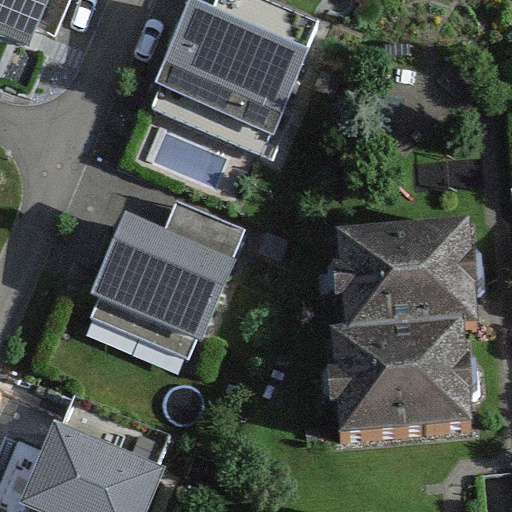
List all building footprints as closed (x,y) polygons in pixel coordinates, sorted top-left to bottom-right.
[(53,0),(0,0),(0,43),(30,56),(53,0)] [(315,72),(190,20),(162,88),(287,140),(315,72)] [(249,237),(178,207),(165,236),(130,222),(87,322),(193,367),(249,237)] [(486,330),(477,237),(343,250),(353,351),(335,352),(345,454),(485,441),(475,331),(486,330)] [(148,511),(177,439),(76,401),(33,511),(148,511)]
